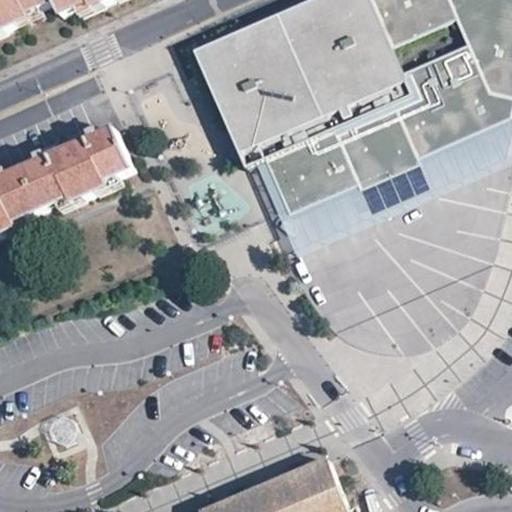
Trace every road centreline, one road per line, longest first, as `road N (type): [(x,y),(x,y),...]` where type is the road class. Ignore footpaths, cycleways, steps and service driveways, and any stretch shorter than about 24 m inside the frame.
road 1 (residential): [(220,0),(0,98)]
road 2 (residential): [(412,510),(274,317)]
